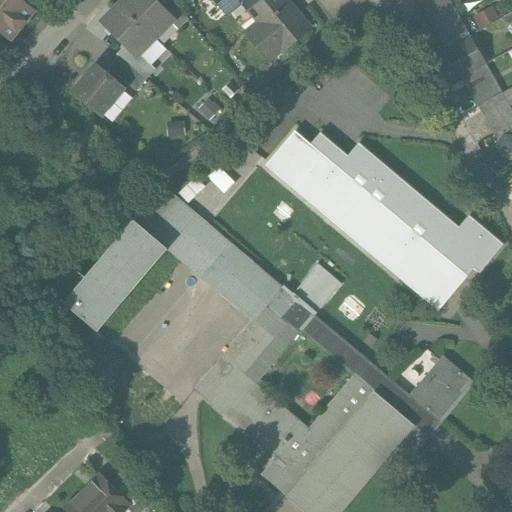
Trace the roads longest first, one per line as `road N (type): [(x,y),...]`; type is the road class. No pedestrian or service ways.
road 1 (residential): [(83,0),(0,97)]
road 2 (residential): [(26,511),(115,425)]
